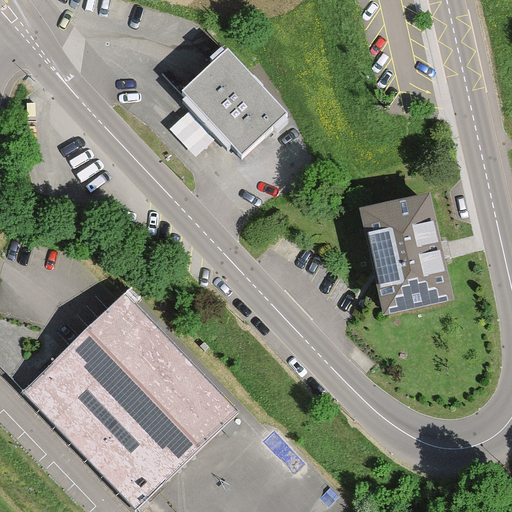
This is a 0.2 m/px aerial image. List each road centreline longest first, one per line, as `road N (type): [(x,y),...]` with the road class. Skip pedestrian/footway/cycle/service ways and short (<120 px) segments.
road 1 (secondary): [(511,416),(492,437),(460,448),(423,443),(385,419),(79,100),(4,9)]
road 2 (secondary): [(446,0),(511,290)]
